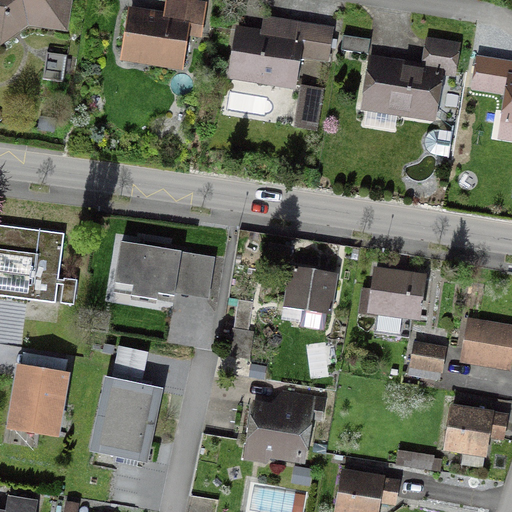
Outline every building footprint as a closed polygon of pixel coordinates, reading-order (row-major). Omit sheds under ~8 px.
[(0,0),(0,22),(6,18),(61,27),(65,0),(0,0)] [(163,19),(129,14),(123,51),(154,56),(153,63),(179,67),(184,35),(199,37),(204,6),(166,0),(163,19)] [(291,87),(298,41),(237,32),(231,71),(258,75),(257,81),(291,87)] [(367,53),(369,41),(342,36),(340,49),(367,53)] [(370,62),(363,107),(431,118),(438,74),(451,76),(456,47),(426,42),(422,71),(377,64),(370,62)] [(300,88),(294,128),(314,131),(320,91),(300,88)] [(61,236),(0,227),(0,296),(27,300),(52,303),(61,236)] [(113,286),(205,301),(212,258),(120,244),(113,286)] [(322,332),(324,315),(326,315),(332,276),(292,269),(285,308),(300,311),(297,328),(322,332)] [(374,311),(417,317),(421,280),(373,274),(370,292),(361,291),(358,315),(374,317),(374,311)] [(251,304),(236,301),(232,331),(246,333),(251,304)] [(506,367),(511,332),(468,325),(462,359),(506,367)] [(439,371),(442,351),(413,346),(409,366),(439,371)] [(104,373),(89,448),(144,459),(159,385),(104,373)] [(6,432),(53,440),(63,382),(16,374),(6,432)] [(501,431),(504,417),(451,408),(443,450),(481,456),(487,428),(501,431)] [(280,413),(280,415),(255,411),(250,441),(246,440),(243,460),(262,463),(264,454),(299,460),(307,417),(280,413)] [(395,483),(341,474),(334,511),(374,511),(378,495),(392,497),(395,483)] [(7,498),(5,511),(33,511),(35,502),(7,498)]
